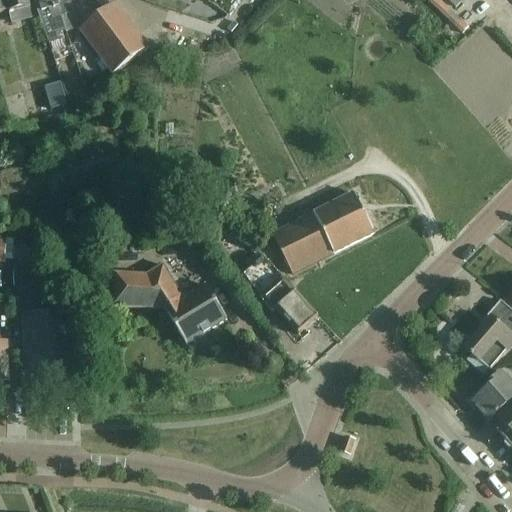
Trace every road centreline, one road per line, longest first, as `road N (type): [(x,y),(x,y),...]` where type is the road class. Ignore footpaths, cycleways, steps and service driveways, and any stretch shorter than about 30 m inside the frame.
road 1 (tertiary): [(291,474),(249,490),(138,464),(0,456)]
road 2 (residential): [(511,502),(371,339)]
road 3 (residential): [(371,339),(511,197)]
road 4 (residential): [(371,339),(340,377),(312,451),(291,474)]
